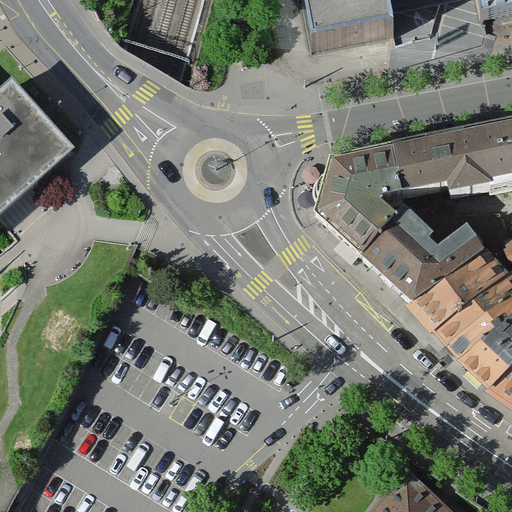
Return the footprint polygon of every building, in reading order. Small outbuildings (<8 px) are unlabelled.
[(483,2),(489,29),(511,24),(511,0),(315,0),(324,64),(403,53),(401,21),(483,2)] [(0,211),(15,199),(72,147),(12,81),(0,91),(0,211)] [(511,133),(390,158),(400,205),(511,185),(511,133)] [(400,205),(390,158),(327,171),(311,223),(363,271),(403,227),(384,207),(400,205)] [(414,315),(485,265),(466,240),(444,258),(403,227),(363,271),(414,315)] [(430,337),(500,287),(511,279),(511,253),(485,265),(414,315),(430,337)] [(511,302),(500,287),(430,337),(445,359),(511,311),(511,302)] [(511,334),(511,311),(445,359),(459,378),(511,334)] [(511,334),(459,378),(482,408),(511,380),(511,334)] [(511,380),(482,408),(511,429),(511,380)] [(445,511),(408,478),(376,511),(445,511)]
